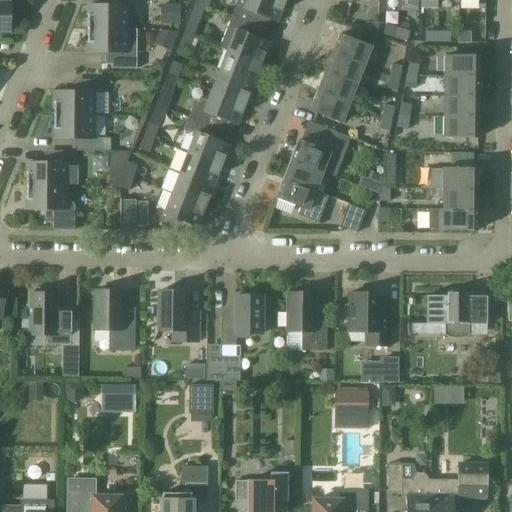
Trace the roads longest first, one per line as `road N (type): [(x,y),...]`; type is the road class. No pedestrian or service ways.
road 1 (residential): [(503,0),(494,253),(471,263),(225,263)]
road 2 (residential): [(225,263),(327,0)]
road 3 (residential): [(225,263),(0,259)]
road 4 (residential): [(0,128),(50,0)]
